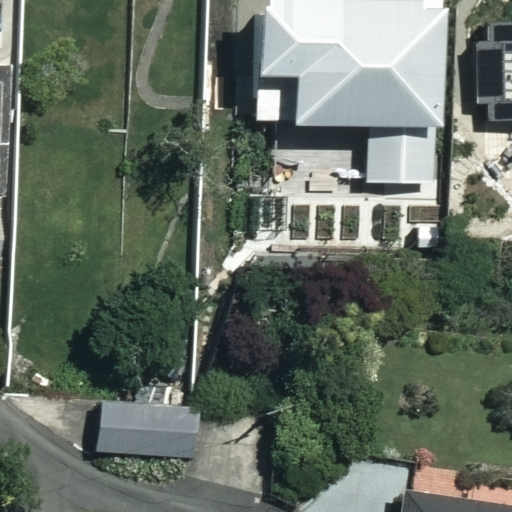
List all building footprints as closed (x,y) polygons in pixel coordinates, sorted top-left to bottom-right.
[(0,0),(0,47),(10,47),(7,0),(0,0)] [(248,7),(251,125),(278,125),(279,141),(362,139),(364,194),(436,192),(430,0),(353,0),(354,4),(248,7)] [(511,119),(506,119),(507,158),(486,158),(488,263),(511,262),(511,119)] [(189,406),(96,400),(93,455),(185,461),(189,406)] [(471,511),(396,501),(394,511),(471,511)]
